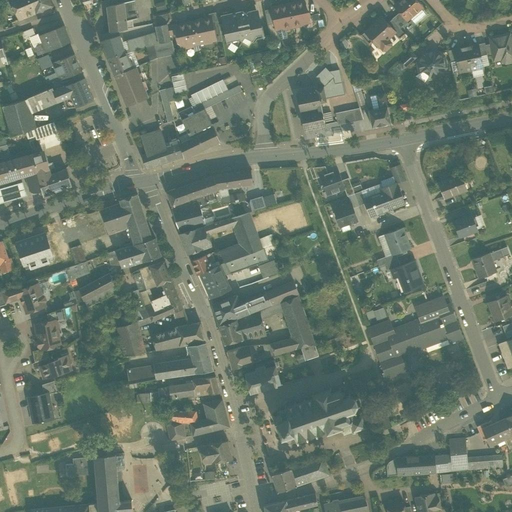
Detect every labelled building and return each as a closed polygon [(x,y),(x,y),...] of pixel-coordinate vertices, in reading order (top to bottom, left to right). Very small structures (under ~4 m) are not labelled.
[(36,13),(30,0),(11,0),(14,6),(12,6),(12,8),(13,12),(15,12),(16,12),(19,19),(36,13)] [(51,0),(30,0),(36,13),(51,6),(53,3),(51,0)] [(134,0),(133,0),(124,2),(126,21),(137,18),(134,0)] [(302,0),(297,1),(296,3),(289,4),(288,4),(293,27),(301,25),(303,23),(308,22),(308,18),(309,16),(308,11),(306,10),(304,1),(302,0)] [(391,0),(384,0),(390,10),(396,8),(391,0)] [(422,7),(416,0),(402,0),(401,0),(399,0),(395,4),(400,11),(407,19),(410,17),(422,7)] [(155,3),(157,9),(167,7),(165,1),(155,3)] [(264,10),(262,1),(255,2),(256,10),(260,26),(262,26),(264,37),(270,36),(267,23),(264,10)] [(124,2),(108,6),(111,32),(127,28),(126,21),(124,2)] [(287,5),(280,6),(278,5),(273,6),(272,8),(275,21),(276,29),(277,29),(282,27),(285,29),(293,27),(288,4),(287,4),(287,5)] [(275,21),(272,8),(264,10),(267,23),(275,21)] [(313,19),(320,18),(318,8),(311,9),(313,19)] [(247,14),(242,11),(223,15),(228,40),(239,47),(245,37),(252,41),(256,36),(259,38),(264,37),(262,26),(260,26),(256,10),(248,12),(247,14)] [(170,11),(154,15),(156,26),(167,23),(167,24),(169,23),(171,18),(170,11)] [(400,11),(392,18),(400,28),(405,24),(410,29),(416,24),(410,17),(407,19),(400,11)] [(386,23),(382,18),(379,17),(376,20),(376,23),(366,31),(366,32),(373,40),(383,50),(386,50),(391,45),(391,42),(388,39),(389,38),(388,37),(394,32),(386,23)] [(211,18),(193,22),(198,43),(203,42),(206,44),(212,42),(213,40),(216,39),(215,35),(212,22),(211,18)] [(400,28),(392,18),(386,23),(394,32),(399,38),(405,33),(400,28)] [(218,20),(212,22),(215,35),(221,34),(218,20)] [(275,21),(267,23),(270,36),(271,41),(279,39),(277,29),(276,29),(275,21)] [(193,22),(177,25),(179,34),(177,37),(178,42),(181,44),(181,47),(183,46),(186,48),(192,47),(193,44),(198,43),(193,22)] [(167,23),(156,26),(157,33),(159,43),(160,43),(166,42),(171,41),(171,40),(167,24),(167,23)] [(63,26),(39,36),(38,33),(35,34),(30,37),(34,48),(35,48),(35,47),(42,44),(46,52),(70,42),(63,26)] [(33,28),(22,32),(24,38),(35,34),(33,28)] [(373,40),(366,32),(366,31),(365,30),(360,34),(369,44),(373,40)] [(157,33),(126,41),(127,48),(124,49),(125,53),(126,53),(146,47),(154,44),(159,43),(157,33)] [(511,47),(509,34),(490,38),(491,43),(493,55),(494,60),(502,58),(502,60),(506,63),(511,61),(511,47)] [(119,36),(103,41),(108,58),(125,53),(124,49),(119,36)] [(171,41),(166,42),(169,55),(175,54),(172,40),(171,40),(171,41)] [(166,42),(160,43),(164,56),(169,55),(166,42)] [(484,42),(478,44),(480,56),(487,54),(485,45),(484,42)] [(159,43),(154,44),(158,58),(164,56),(160,43),(159,43)] [(491,43),(485,45),(487,54),(487,56),(493,55),(491,43)] [(42,44),(35,47),(35,48),(38,55),(46,52),(42,44)] [(154,44),(146,47),(150,61),(158,58),(154,44)] [(478,44),(466,46),(471,69),(482,67),(480,56),(478,44)] [(466,46),(455,49),(458,60),(460,71),(471,69),(466,46)] [(455,49),(448,50),(451,62),(458,60),(455,49)] [(443,56),(434,50),(424,52),(417,61),(420,72),(415,76),(427,84),(429,78),(440,76),(446,67),(443,56)] [(411,51),(398,63),(403,69),(416,57),(411,51)] [(108,58),(110,64),(110,63),(115,75),(132,68),(126,53),(125,53),(108,58)] [(74,54),(52,63),(57,73),(60,80),(82,71),(74,54)] [(132,68),(115,75),(127,105),(148,97),(136,67),(132,68)] [(171,76),(172,82),(184,79),(183,74),(171,76)] [(84,78),(67,85),(72,96),(69,97),(72,105),(75,104),(76,107),(94,100),(84,78)] [(184,79),(172,82),(173,86),(174,88),(185,85),(184,79)] [(217,82),(223,93),(228,90),(223,79),(217,82)] [(212,84),(217,95),(223,93),(217,82),(212,84)] [(212,98),(217,95),(212,84),(207,87),(212,98)] [(67,85),(54,90),(53,87),(52,88),(58,102),(69,97),(72,96),(67,85)] [(185,85),(174,88),(175,94),(187,91),(185,85)] [(196,106),(193,107),(195,112),(205,108),(242,91),(239,85),(228,90),(223,93),(217,95),(212,98),(207,101),(202,103),(196,106)] [(176,129),(169,101),(177,100),(175,94),(174,88),(173,86),(159,90),(159,92),(160,91),(167,121),(163,123),(168,121),(171,131),(176,129)] [(207,87),(201,89),(207,101),(212,98),(207,87)] [(52,88),(28,98),(32,112),(32,113),(58,102),(52,88)] [(323,88),(297,93),(305,131),(326,127),(324,122),(333,120),(331,112),(323,113),(320,101),(325,100),(323,88)] [(201,89),(196,92),(202,103),(207,101),(201,89)] [(365,104),(361,91),(354,93),(359,106),(365,104)] [(191,95),(192,97),(196,106),(202,103),(196,92),(191,95)] [(28,98),(3,106),(12,136),(29,130),(36,128),(32,113),(32,112),(28,98)] [(205,108),(195,112),(193,107),(192,106),(178,112),(191,138),(180,143),(183,156),(184,158),(220,141),(213,124),(212,124),(205,108)] [(387,106),(369,110),(372,128),(391,124),(387,106)] [(359,108),(336,113),(338,125),(363,119),(359,108)] [(56,115),(46,118),(48,124),(54,122),(55,124),(59,122),(56,115)] [(36,128),(29,130),(35,140),(41,138),(58,132),(55,124),(54,122),(48,124),(36,128)] [(183,123),(176,126),(179,132),(186,130),(183,123)] [(166,133),(162,134),(170,160),(183,156),(180,143),(176,129),(171,131),(166,133)] [(58,132),(41,138),(46,149),(62,143),(58,132)] [(162,134),(151,138),(149,133),(140,135),(146,153),(141,155),(146,169),(170,160),(162,134)] [(0,158),(10,156),(5,137),(0,138),(0,158)] [(49,172),(43,151),(32,154),(37,172),(39,178),(60,171),(59,168),(49,172)] [(32,154),(0,163),(0,182),(26,175),(37,172),(32,154)] [(400,165),(391,168),(396,183),(397,182),(405,179),(400,165)] [(338,168),(318,176),(326,197),(347,189),(338,168)] [(39,178),(44,195),(70,185),(66,169),(60,171),(39,178)] [(251,170),(233,172),(236,187),(253,185),(251,170)] [(37,172),(26,175),(30,189),(35,192),(42,191),(43,195),(44,195),(39,178),(37,172)] [(233,172),(213,175),(219,189),(228,188),(236,187),(233,172)] [(213,175),(166,192),(172,206),(197,197),(204,195),(212,192),(219,189),(213,175)] [(461,175),(439,183),(444,198),(467,190),(461,175)] [(23,181),(0,187),(0,203),(27,196),(23,181)] [(359,181),(351,185),(354,193),(363,190),(359,181)] [(396,183),(383,187),(385,192),(385,191),(391,208),(404,203),(397,182),(396,183)] [(354,193),(349,195),(351,203),(353,208),(365,203),(363,197),(379,191),(378,189),(382,188),(381,184),(363,190),(354,193)] [(382,188),(378,189),(379,191),(363,197),(365,203),(370,216),(391,208),(385,191),(385,192),(383,187),(382,188)] [(228,188),(219,189),(223,203),(237,201),(236,195),(229,196),(228,188)] [(212,192),(204,195),(205,196),(208,205),(216,201),(212,192)] [(137,194),(120,200),(121,203),(101,210),(108,234),(128,227),(134,244),(152,238),(137,194)] [(193,202),(171,208),(179,232),(205,225),(201,208),(208,205),(205,196),(192,200),(193,202)] [(262,196),(250,200),(250,203),(251,207),(251,211),(265,206),(262,196)] [(351,203),(333,209),(340,228),(358,221),(353,208),(351,203)] [(246,213),(231,218),(234,226),(241,244),(259,239),(249,212),(246,213)] [(472,215),(454,221),(454,223),(458,235),(459,235),(459,236),(463,235),(473,231),(477,230),(472,215)] [(229,218),(216,222),(204,226),(205,226),(206,232),(218,228),(219,231),(234,226),(231,218),(229,218)] [(204,226),(179,233),(188,254),(212,246),(206,232),(205,226),(204,226)] [(402,228),(385,234),(393,254),(410,248),(402,228)] [(52,230),(19,237),(26,267),(53,261),(52,256),(57,255),(52,230)] [(473,231),(463,235),(465,241),(475,238),(473,231)] [(271,234),(259,239),(263,248),(275,244),(271,234)] [(134,244),(116,250),(108,253),(111,264),(121,265),(122,267),(126,267),(162,255),(155,238),(134,244)] [(259,239),(241,244),(220,253),(223,259),(225,262),(256,251),(263,248),(259,239)] [(2,241),(0,241),(0,267),(2,273),(15,268),(11,258),(8,258),(5,248),(2,241)] [(81,244),(69,248),(75,263),(87,259),(81,244)] [(500,249),(489,253),(490,253),(489,253),(492,261),(503,257),(500,249)] [(256,251),(225,262),(230,273),(259,263),(256,251)] [(215,252),(206,255),(209,263),(223,259),(220,253),(215,252)] [(489,253),(472,259),(472,260),(473,259),(477,270),(476,271),(479,278),(485,275),(496,272),(496,271),(495,271),(492,261),(489,253),(490,253),(489,253)] [(206,255),(191,261),(197,275),(200,273),(211,268),(209,263),(206,255)] [(398,259),(385,264),(387,271),(391,270),(391,269),(400,265),(398,259)] [(164,260),(139,269),(147,290),(162,284),(172,280),(164,260)] [(400,265),(391,269),(391,270),(394,278),(398,276),(404,291),(423,284),(423,283),(422,284),(417,269),(418,269),(414,260),(400,265)] [(86,261),(65,268),(70,280),(90,272),(86,261)] [(211,268),(200,273),(211,298),(230,289),(219,265),(211,268)] [(496,272),(485,275),(487,281),(498,277),(496,272)] [(110,275),(81,291),(80,291),(84,301),(94,295),(114,285),(110,275)] [(172,280),(162,284),(163,285),(164,290),(166,294),(151,301),(152,303),(145,306),(150,317),(157,314),(156,311),(180,300),(172,280)] [(294,281),(266,292),(266,294),(240,304),(243,315),(257,311),(299,294),(294,281)] [(38,284),(20,290),(18,285),(12,287),(16,298),(22,297),(27,312),(45,306),(44,302),(45,300),(44,297),(42,296),(38,284)] [(114,285),(94,295),(98,302),(118,292),(114,285)] [(164,290),(163,285),(139,293),(138,298),(133,301),(137,310),(145,306),(152,303),(151,301),(166,294),(164,290)] [(12,287),(2,291),(6,302),(16,298),(12,287)] [(94,295),(84,301),(88,308),(98,302),(94,295)] [(236,295),(212,305),(219,325),(243,315),(240,304),(236,295)] [(315,343),(298,295),(280,302),(283,311),(292,338),(296,348),(315,343)] [(511,314),(505,296),(489,302),(494,313),(492,314),(495,320),(495,321),(504,317),(511,314)] [(180,300),(156,311),(157,314),(150,317),(152,321),(174,313),(183,309),(180,300)] [(280,302),(259,311),(262,319),(283,311),(280,302)] [(438,313),(399,327),(393,329),(390,320),(368,328),(386,377),(408,369),(403,354),(448,338),(449,341),(462,336),(450,304),(437,309),(439,312),(438,312),(438,313)] [(143,319),(150,317),(145,306),(137,310),(143,319)] [(383,306),(365,312),(367,318),(376,315),(377,318),(386,315),(383,306)] [(64,308),(47,314),(48,320),(48,322),(57,320),(57,321),(66,319),(64,308)] [(183,309),(174,313),(175,318),(186,315),(183,309)] [(259,311),(237,319),(242,339),(266,333),(262,319),(259,311)] [(504,317),(495,321),(495,320),(493,321),(495,326),(506,322),(504,317)] [(237,319),(220,325),(225,344),(242,339),(237,319)] [(42,323),(35,324),(38,339),(37,341),(38,346),(40,347),(40,349),(54,347),(55,344),(60,343),(57,330),(59,329),(57,321),(57,320),(48,322),(48,320),(43,322),(42,323)] [(137,321),(117,327),(125,356),(146,352),(137,321)] [(200,322),(173,328),(174,330),(176,329),(180,346),(206,341),(200,322)] [(511,322),(502,326),(505,332),(511,329),(511,322)] [(174,330),(152,336),(156,350),(180,346),(176,329),(174,330)] [(292,338),(272,343),(275,355),(296,348),(292,338)] [(511,338),(498,343),(507,368),(511,366),(511,338)] [(206,342),(189,345),(191,353),(188,354),(186,357),(186,360),(192,359),(196,373),(214,370),(206,342)] [(272,343),(263,344),(265,352),(252,356),(254,362),(275,355),(272,343)] [(315,344),(301,349),(305,360),(319,356),(315,344)] [(249,346),(241,347),(227,351),(232,369),(254,362),(252,356),(249,346)] [(51,363),(50,363),(50,364),(42,366),(42,367),(44,372),(42,372),(44,377),(71,369),(69,362),(70,362),(68,355),(60,358),(60,359),(54,361),(54,362),(51,363)] [(49,356),(32,363),(34,369),(42,367),(42,366),(50,364),(50,363),(51,363),(49,356)] [(186,360),(153,365),(156,379),(196,373),(192,359),(186,360)] [(271,362),(264,364),(264,365),(256,367),(257,370),(245,373),(251,393),(277,385),(281,384),(274,360),(270,361),(271,362)] [(153,365),(143,367),(146,381),(156,379),(153,365)] [(143,367),(130,369),(130,370),(129,370),(129,372),(130,372),(132,384),(146,381),(143,367)] [(215,376),(192,380),(193,383),(195,396),(220,393),(215,376)] [(54,381),(42,384),(44,394),(48,393),(56,392),(54,381)] [(193,383),(170,387),(171,398),(172,398),(194,395),(194,396),(195,396),(193,383)] [(330,387),(329,389),(314,394),(312,393),(312,394),(314,395),(315,397),(306,400),(305,398),(304,398),(304,401),(296,404),(295,401),(294,402),(295,404),(287,407),(286,405),(285,405),(286,407),(285,408),(278,411),(278,412),(280,411),(280,413),(278,414),(276,417),(278,420),(274,422),(275,424),(279,423),(282,433),(279,434),(279,436),(283,435),(284,435),(285,439),(286,438),(287,440),(290,442),(296,440),(296,441),(297,440),(298,443),(299,442),(298,440),(307,437),(307,439),(308,439),(308,437),(316,434),(317,436),(318,436),(317,434),(326,431),(327,432),(326,435),(327,435),(328,433),(341,428),(342,431),(343,430),(344,434),(352,431),(352,432),(353,433),(355,432),(356,431),(356,430),(365,427),(362,416),(357,418),(356,413),(357,412),(355,410),(357,405),(360,405),(360,404),(357,404),(356,399),(358,397),(357,396),(355,398),(350,395),(350,393),(349,393),(349,395),(343,397),(343,394),(345,393),(345,392),(342,393),(340,390),(340,388),(339,387),(339,390),(331,392),(330,390),(331,388),(330,387)] [(165,389),(158,390),(158,392),(159,401),(167,400),(165,389)] [(158,392),(150,392),(150,393),(151,402),(159,401),(158,392)] [(44,394),(28,397),(34,422),(43,420),(43,421),(44,420),(53,418),(48,393),(44,394)] [(150,393),(136,394),(137,403),(151,402),(150,393)] [(209,419),(226,414),(222,399),(205,404),(209,419)] [(185,411),(172,411),(170,420),(184,422),(185,411)] [(229,426),(226,414),(209,419),(200,420),(199,416),(197,416),(196,411),(185,411),(184,422),(185,436),(185,437),(229,426)] [(387,418),(379,420),(382,427),(389,425),(387,418)] [(506,418),(492,424),(491,421),(477,427),(483,439),(486,438),(490,445),(504,439),(509,449),(511,447),(511,430),(506,418)] [(170,420),(165,420),(170,440),(185,436),(184,422),(170,420)] [(465,438),(449,440),(450,455),(452,471),(468,470),(467,457),(465,438)] [(228,440),(199,446),(204,463),(215,462),(226,460),(233,459),(228,440)] [(75,475),(97,473),(99,502),(38,508),(31,508),(31,511),(89,511),(90,511),(100,511),(121,511),(133,511),(132,499),(119,500),(115,454),(73,458),(75,475)] [(434,455),(396,458),(398,475),(436,472),(434,455)] [(450,455),(434,455),(436,472),(452,471),(450,455)] [(502,455),(467,457),(468,470),(495,468),(497,474),(503,472),(502,455)] [(323,457),(291,468),(297,486),(329,474),(323,457)] [(396,458),(389,462),(387,464),(387,466),(388,475),(398,475),(396,458)] [(218,478),(230,477),(226,460),(215,462),(217,471),(218,478)] [(282,471),(272,474),(278,492),(297,486),(291,468),(282,471)] [(452,474),(442,475),(442,483),(453,482),(452,474)] [(511,475),(503,479),(506,487),(511,484),(511,475)] [(315,493),(298,498),(301,508),(318,504),(315,493)] [(434,493),(415,497),(417,511),(438,511),(438,509),(441,508),(439,500),(436,500),(434,493)] [(363,496),(338,501),(338,499),(333,500),(333,502),(324,504),(325,511),(368,511),(367,505),(365,505),(363,496)] [(298,498),(264,505),(265,511),(292,511),(292,510),(301,508),(298,498)] [(402,500),(387,503),(389,511),(388,511),(405,511),(404,508),(402,500)]
